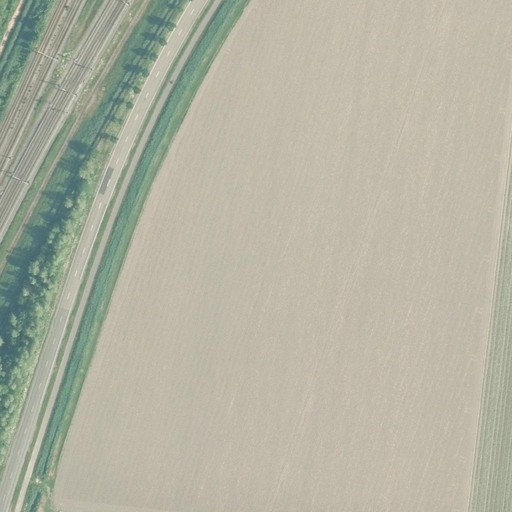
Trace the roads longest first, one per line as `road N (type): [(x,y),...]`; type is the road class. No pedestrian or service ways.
road 1 (secondary): [(3,511),(110,189),(161,74),(205,0)]
road 2 (track): [(250,0),(206,70),(149,196),(100,334),(53,511)]
road 3 (track): [(153,0),(0,281)]
